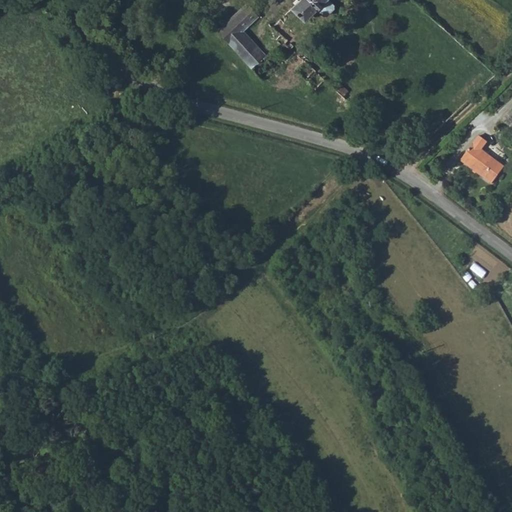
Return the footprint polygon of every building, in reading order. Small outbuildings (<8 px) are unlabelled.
[(300,0),(292,8),(305,22),(317,10),(323,15),(327,16),(333,10),(334,5),(327,0),(300,0)] [(249,4),(219,30),(230,43),(243,31),(258,18),(249,4)] [(267,56),(243,31),(230,43),(252,68),(267,56)] [(315,89),(325,79),(304,59),(294,70),(315,89)] [(364,138),(376,126),(362,113),(351,126),(364,138)] [(489,187),(502,171),(480,152),(486,145),(479,138),(459,161),(489,187)]
